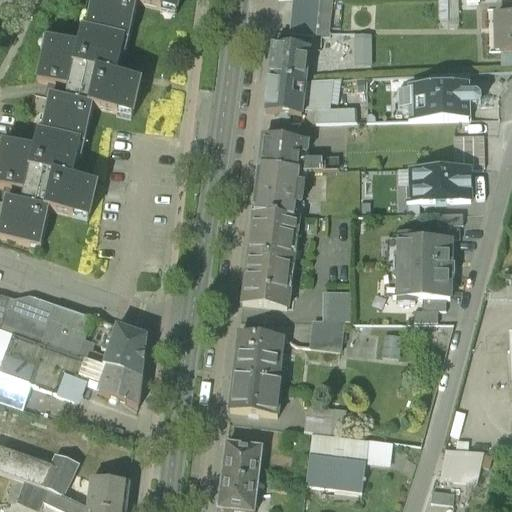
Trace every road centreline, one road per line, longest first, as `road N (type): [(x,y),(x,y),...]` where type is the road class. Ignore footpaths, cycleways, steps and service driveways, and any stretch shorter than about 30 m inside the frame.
road 1 (residential): [(206,511),(265,0)]
road 2 (residential): [(411,511),(511,136)]
road 3 (tertiary): [(189,325),(237,0)]
road 4 (tertiary): [(166,511),(189,325)]
road 5 (residential): [(114,308),(128,270),(145,138)]
road 6 (residential): [(114,308),(0,269)]
